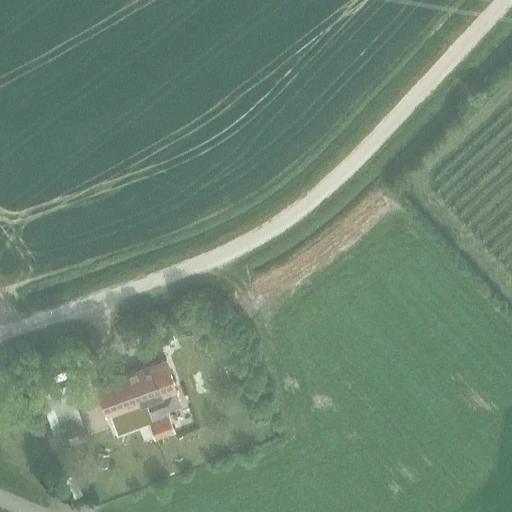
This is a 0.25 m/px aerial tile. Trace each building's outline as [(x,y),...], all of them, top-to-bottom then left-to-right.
[(175,327),(166,330),(170,339),(178,335),(175,327)] [(180,403),(175,388),(177,388),(166,358),(95,383),(106,413),(145,399),(153,419),(149,420),(154,436),(167,431),(162,416),(165,409),(180,403)] [(73,392),(68,381),(42,391),(46,402),(73,392)] [(54,422),(58,432),(84,421),(80,411),(54,422)] [(97,450),(94,461),(105,464),(108,452),(97,450)]
